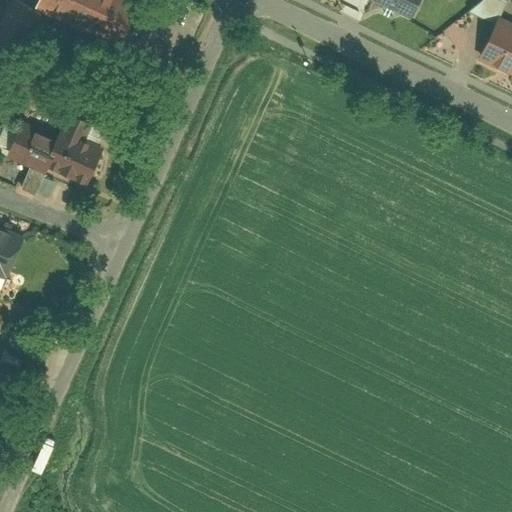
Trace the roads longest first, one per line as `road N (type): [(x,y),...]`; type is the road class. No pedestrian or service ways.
road 1 (residential): [(122,244),(1,511)]
road 2 (tertiary): [(250,0),(511,123)]
road 3 (residential): [(236,0),(122,244)]
road 4 (residential): [(0,193),(122,244)]
